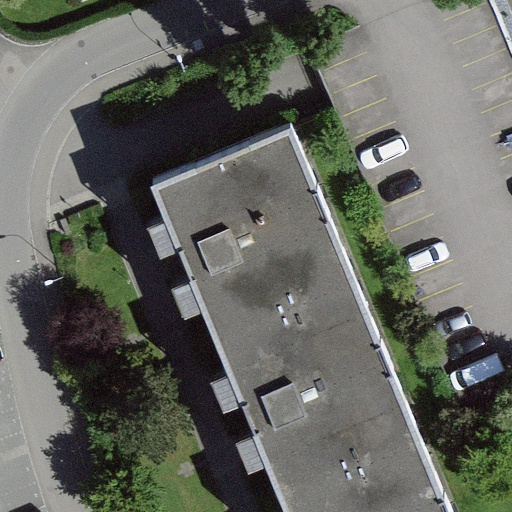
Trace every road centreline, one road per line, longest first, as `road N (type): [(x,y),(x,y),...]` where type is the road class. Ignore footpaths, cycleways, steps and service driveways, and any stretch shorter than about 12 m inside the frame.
road 1 (residential): [(73,511),(6,233),(11,153),(36,104)]
road 2 (residential): [(36,104),(84,61),(232,0)]
